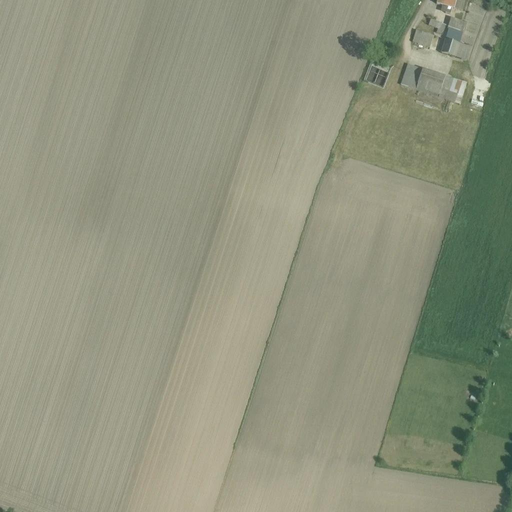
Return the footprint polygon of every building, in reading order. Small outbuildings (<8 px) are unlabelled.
[(437,0),(437,5),(442,7),(441,12),(450,15),(452,9),(463,11),(465,0),(437,0)] [(449,30),(441,54),(466,61),(471,48),(459,45),(466,23),(451,19),(447,30),(449,30)] [(431,20),(429,26),(438,30),(436,34),(442,36),(446,26),(431,20)] [(416,31),(413,43),(430,48),(434,37),(416,31)] [(408,65),(401,85),(460,106),(467,83),(423,69),(422,70),(408,65)] [(474,97),(472,105),(483,108),(485,101),(474,97)] [(366,125),(364,130),(374,134),(376,129),(366,125)]
